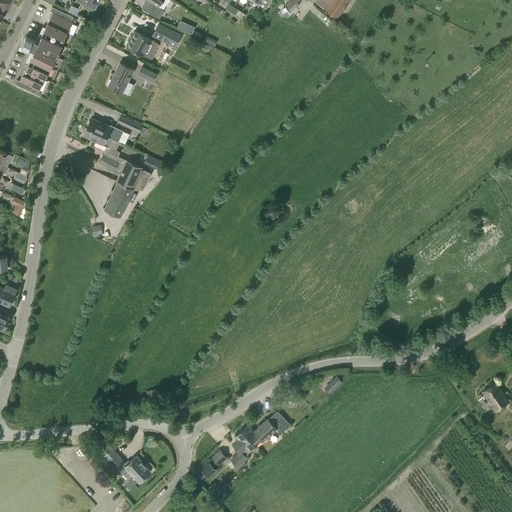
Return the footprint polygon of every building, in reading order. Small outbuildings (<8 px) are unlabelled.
[(159,18),(163,10),(157,6),(161,0),(145,0),(146,2),(141,10),(159,18)] [(250,0),(259,5),(257,7),(262,11),(269,0),(250,0)] [(290,0),(285,5),(286,7),(290,12),(300,4),(298,2),(299,0),(290,0)] [(316,0),(316,1),(337,16),(348,0),(316,0)] [(214,4),(212,7),(217,11),(220,13),(222,10),(219,7),(214,4)] [(47,23),(67,33),(72,21),(70,20),(67,19),(64,17),(60,15),(57,14),(53,12),(52,12),(47,23)] [(177,28),(184,31),(188,24),(186,23),(181,21),(177,28)] [(61,45),(67,33),(47,23),(41,35),(61,45)] [(153,33),(152,36),(174,47),(175,44),(180,34),(158,23),(153,33)] [(147,37),(135,31),(128,46),(151,58),(159,44),(147,37)] [(55,57),(61,45),(41,35),(38,42),(35,48),(55,57)] [(34,50),(35,48),(38,42),(25,36),(21,44),(34,50)] [(49,69),(55,57),(35,48),(34,50),(29,60),(49,69)] [(44,80),(49,69),(29,60),(24,71),(44,80)] [(122,93),(133,69),(120,63),(111,80),(110,79),(107,84),(109,85),(108,86),(122,93)] [(142,66),(138,74),(152,81),(156,74),(142,66)] [(37,89),(39,90),(44,80),(24,71),(19,80),(20,81),(24,82),(27,84),(30,86),(34,87),(37,89)] [(121,115),(117,122),(139,132),(143,123),(133,119),(133,120),(121,115)] [(104,124),(96,120),(91,118),(87,126),(95,130),(119,141),(118,140),(123,130),(111,125),(111,126),(104,122),(104,124)] [(142,167),(117,155),(120,151),(115,149),(119,141),(95,130),(87,126),(84,134),(96,139),(95,141),(110,148),(107,155),(103,153),(99,161),(112,167),(110,170),(119,174),(116,180),(117,181),(104,209),(120,216),(134,188),(133,187),(134,185),(142,189),(150,172),(141,168),(142,167)] [(0,163),(2,164),(6,166),(11,155),(0,149),(0,163)] [(162,169),(165,162),(148,154),(144,162),(156,168),(157,167),(162,169)] [(20,216),(23,209),(15,205),(12,212),(20,216)] [(474,222),(449,234),(467,275),(493,263),(474,222)] [(93,237),(103,235),(101,224),(91,226),(93,237)] [(430,259),(393,279),(406,303),(443,284),(430,259)] [(0,299),(9,304),(16,288),(13,287),(16,280),(10,278),(5,288),(0,285),(0,299)] [(478,285),(435,302),(439,316),(483,298),(478,285)] [(0,326),(3,328),(9,316),(0,312),(0,326)] [(337,375),(328,384),(334,390),(343,382),(337,375)] [(508,401),(495,382),(493,384),(492,382),(487,385),(488,387),(482,391),(495,409),(508,401)] [(148,398),(157,396),(156,388),(146,391),(148,398)] [(247,424),(241,429),(254,444),(260,438),(262,440),(276,428),(280,433),(290,424),(277,410),(268,419),(267,418),(253,430),(247,424)] [(248,449),(254,444),(241,429),(235,436),(239,440),(234,444),(233,444),(239,451),(231,459),(237,465),(246,456),(245,455),(250,451),(248,449)] [(116,469),(124,462),(112,448),(104,455),(116,469)] [(217,462),(225,455),(220,449),(212,457),(217,462)] [(139,482),(151,471),(136,455),(124,466),(125,467),(120,471),(129,480),(133,476),(139,482)] [(209,462),(201,470),(208,478),(217,470),(209,462)] [(209,487),(215,494),(220,490),(213,483),(209,487)]
